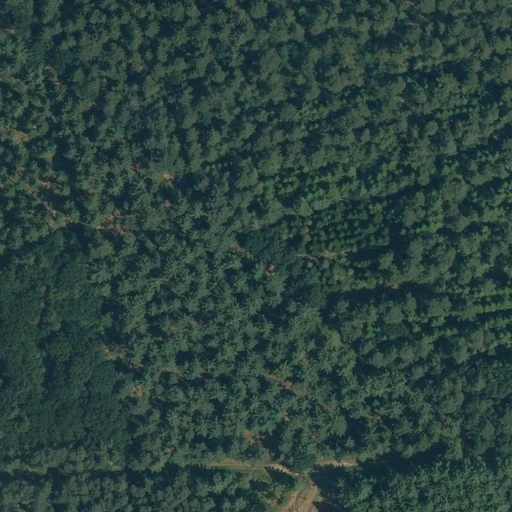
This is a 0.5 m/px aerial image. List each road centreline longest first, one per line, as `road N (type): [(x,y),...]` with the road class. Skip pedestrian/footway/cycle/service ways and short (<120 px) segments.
road 1 (track): [(0,15),(72,73),(330,328),(428,292),(511,284)]
road 2 (unclassified): [(511,472),(0,490)]
